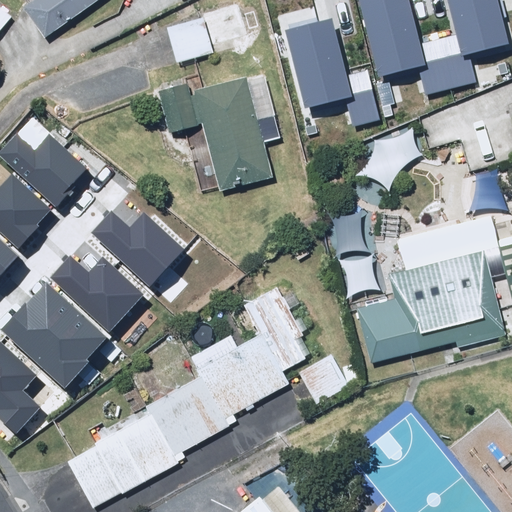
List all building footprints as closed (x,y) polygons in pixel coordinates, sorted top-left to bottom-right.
[(34,0),(20,12),(43,40),(92,0),(34,0)] [(361,0),(379,73),(422,62),(429,92),(452,87),(439,36),(423,40),(413,0),(361,0)] [(468,51),(510,41),(500,0),(449,0),(457,32),(439,36),(452,87),(475,81),(468,51)] [(199,17),(207,43),(244,32),(236,6),(199,17)] [(286,29),(305,107),(347,97),(355,127),(380,121),(368,70),(348,75),(334,17),(286,29)] [(269,176),(242,80),(187,95),(214,192),(269,176)] [(0,149),(0,150),(63,208),(101,166),(54,124),(42,138),(24,122),(0,149)] [(0,229),(24,252),(62,210),(15,168),(3,182),(0,179),(0,229)] [(93,234),(149,287),(182,252),(142,214),(129,228),(113,213),(93,234)] [(404,270),(480,250),(497,245),(489,217),(396,244),(404,270)] [(0,242),(0,268),(13,254),(0,242)] [(355,312),(368,368),(501,338),(481,254),(387,276),(393,303),(355,312)] [(52,277),(109,330),(142,295),(101,257),(88,270),(72,256),(52,277)] [(1,329),(66,390),(91,364),(86,359),(107,337),(47,281),(1,329)] [(65,447),(100,511),(101,511),(319,392),(283,327),(65,447)] [(0,418),(16,434),(40,409),(20,390),(32,376),(0,345),(0,418)] [(272,511),(260,497),(241,511),(272,511)]
